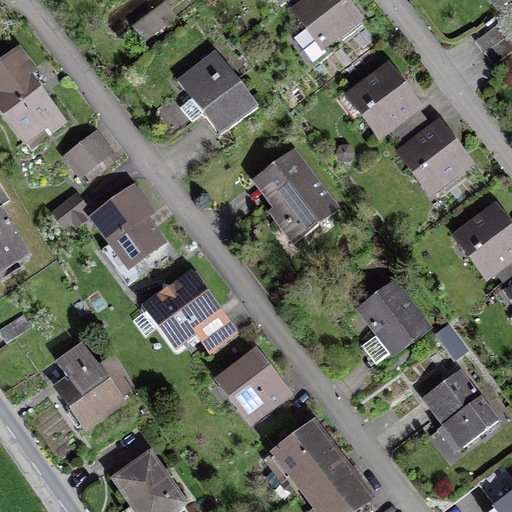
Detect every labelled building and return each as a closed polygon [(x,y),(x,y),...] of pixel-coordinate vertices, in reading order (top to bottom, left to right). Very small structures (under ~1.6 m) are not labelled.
[(365,24),(346,0),(332,0),(301,24),(325,54),(365,24)] [(511,7),(511,0),(485,0),(500,17),(511,7)] [(499,24),(477,39),(484,50),(507,34),(499,24)] [(511,50),(511,41),(507,34),(484,50),(494,64),(511,50)] [(65,123),(19,57),(0,69),(0,111),(27,150),(65,123)] [(258,111),(216,57),(177,87),(220,141),(258,111)] [(393,64),(346,97),(379,143),(426,110),(393,64)] [(476,166),(443,123),(399,157),(432,200),(476,166)] [(116,163),(96,139),(63,166),(82,190),(116,163)] [(342,210),(299,153),(257,183),(300,241),(342,210)] [(159,216),(136,186),(91,222),(131,273),(168,244),(151,223),(159,216)] [(77,198),(54,215),(63,227),(86,211),(77,198)] [(511,268),(511,220),(502,206),(455,239),(488,285),(511,268)] [(0,278),(29,262),(2,216),(0,216),(0,278)] [(240,335),(193,274),(145,310),(180,356),(200,341),(212,357),(240,335)] [(433,327),(399,282),(361,311),(396,356),(433,327)] [(24,316),(0,330),(0,332),(6,343),(31,328),(24,316)] [(449,324),(437,333),(442,342),(455,332),(449,324)] [(469,351),(455,332),(442,342),(456,360),(469,351)] [(127,405),(85,346),(57,365),(70,383),(58,391),(87,433),(127,405)] [(295,399),(257,351),(216,383),(254,431),(295,399)] [(502,420),(465,372),(426,402),(463,450),(502,420)] [(361,511),(377,500),(316,423),(271,459),(312,511),(361,511)] [(180,511),(187,507),(151,457),(111,486),(130,511),(180,511)]
